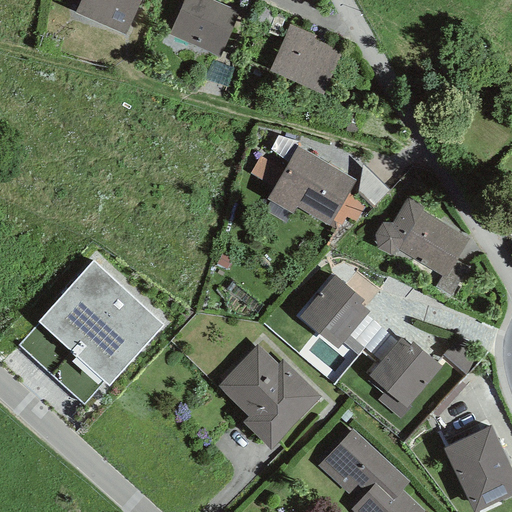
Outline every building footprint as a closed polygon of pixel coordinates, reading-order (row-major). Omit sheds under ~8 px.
[(140,0),(80,0),(75,13),(126,35),(140,0)] [(239,14),(208,0),(182,0),(167,35),(219,59),(239,14)] [(316,36),(290,24),(268,71),(322,96),(342,53),(314,40),(316,36)] [(329,227),(355,181),(296,147),(265,200),(291,215),(295,208),(329,227)] [(388,190),(362,165),(357,193),(374,207),(388,190)] [(423,208),(407,198),(391,223),(381,224),(374,237),(377,249),(393,255),(398,251),(445,279),(469,240),(422,211),(423,208)] [(109,386),(163,326),(92,262),(38,322),(109,386)] [(366,315),(369,312),(360,304),(363,300),(335,275),(299,317),(337,349),(343,343),(366,315)] [(397,342),(366,315),(343,343),(358,356),(361,351),(379,364),(397,342)] [(385,390),(377,400),(400,419),(410,406),(409,406),(442,366),(412,342),(410,345),(401,338),(397,342),(379,364),(369,377),(385,390)] [(456,338),(442,355),(465,374),(479,357),(456,338)] [(269,451),(321,397),(282,360),(278,364),(257,344),(216,387),(248,417),(241,423),(269,451)] [(443,448),(473,511),(475,511),(511,494),(511,470),(491,426),(443,448)] [(354,511),(424,511),(425,511),(402,491),(410,483),(351,429),(317,465),(357,502),(351,509),(353,511),(354,511)]
